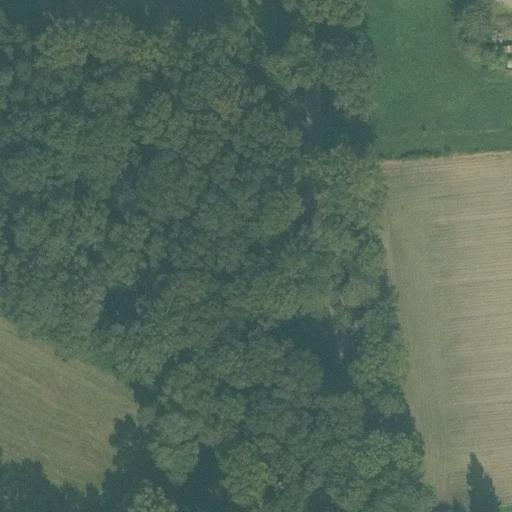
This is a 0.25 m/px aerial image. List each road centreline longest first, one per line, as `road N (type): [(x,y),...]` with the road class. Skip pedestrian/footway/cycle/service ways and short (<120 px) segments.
road 1 (unclassified): [(366,511),(310,70),(311,0)]
road 2 (track): [(321,161),(141,155),(0,127)]
road 3 (track): [(301,511),(96,475)]
